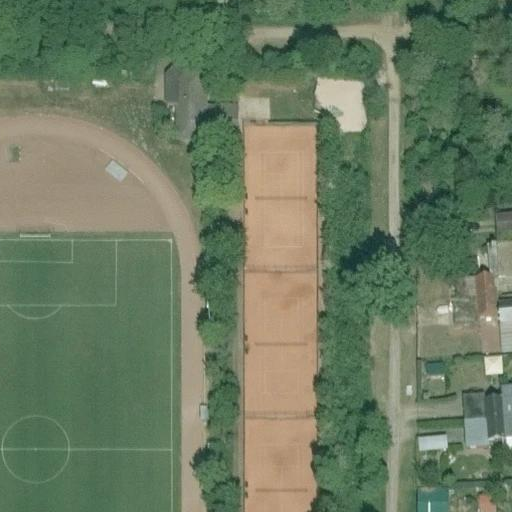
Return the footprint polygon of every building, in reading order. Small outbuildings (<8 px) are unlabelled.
[(237,145),(236,107),(209,107),(209,56),(184,56),(162,78),(163,109),(173,109),(174,146),(237,145)] [(511,348),(511,234),(493,236),(499,304),(483,305),(485,329),(501,328),(503,350),(511,348)] [(450,321),(476,320),(476,302),(450,303),(450,321)] [(511,385),(480,388),(483,420),(509,418),(511,451),(511,450),(511,385)] [(416,440),(417,454),(445,452),(444,438),(416,440)] [(415,497),(414,511),(446,511),(446,497),(415,497)]
